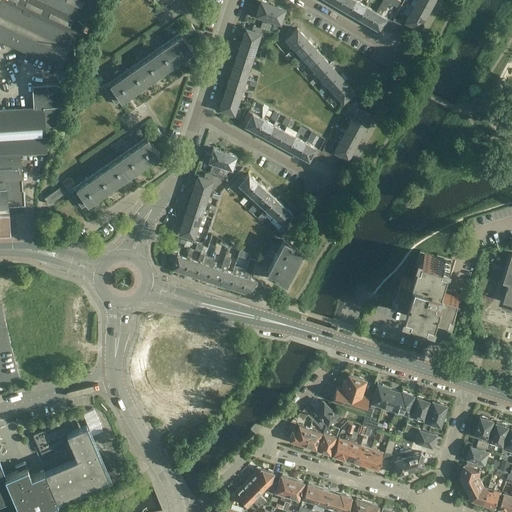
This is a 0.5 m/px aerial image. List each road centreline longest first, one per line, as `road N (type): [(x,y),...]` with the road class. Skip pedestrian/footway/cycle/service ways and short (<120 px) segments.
road 1 (secondary): [(470,384),(218,308)]
road 2 (residential): [(256,448),(432,503)]
road 3 (unclassified): [(177,511),(113,377)]
road 4 (residential): [(323,179),(197,111)]
road 5 (residential): [(470,384),(432,503)]
